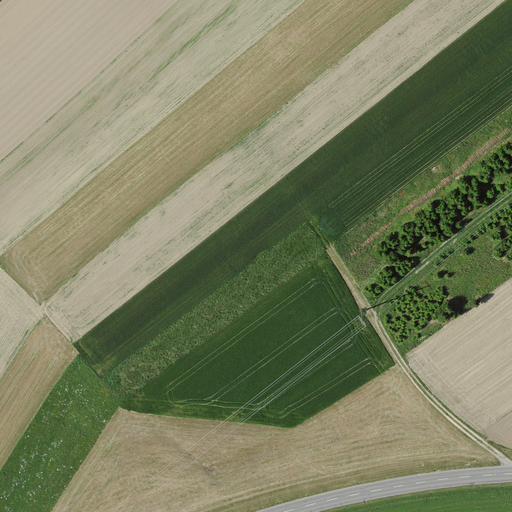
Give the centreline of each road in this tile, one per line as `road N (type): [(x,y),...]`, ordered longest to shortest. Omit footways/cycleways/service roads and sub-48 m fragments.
road 1 (track): [(511,465),(442,414),(395,357),(259,142)]
road 2 (secondary): [(511,474),(411,482),(286,511)]
road 3 (track): [(511,189),(368,309)]
